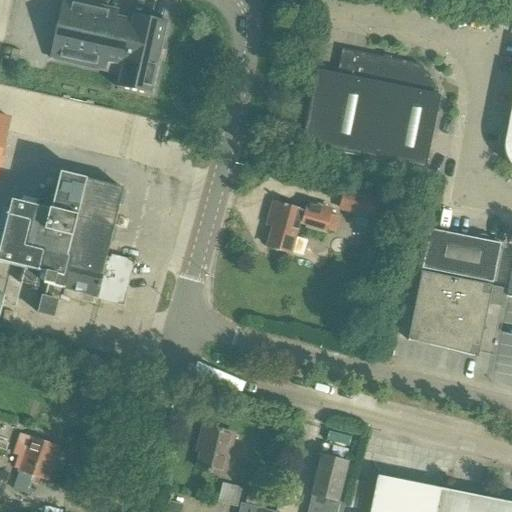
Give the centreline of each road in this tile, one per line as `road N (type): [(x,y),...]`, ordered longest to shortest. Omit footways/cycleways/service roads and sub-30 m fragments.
road 1 (unclassified): [(511,202),(462,191),(490,44),(313,6)]
road 2 (unclassified): [(158,372),(217,378),(511,451)]
road 3 (unclassified): [(511,405),(174,322)]
road 4 (tertiary): [(174,322),(221,159),(244,41),(237,0)]
road 5 (tertiary): [(101,511),(158,372)]
